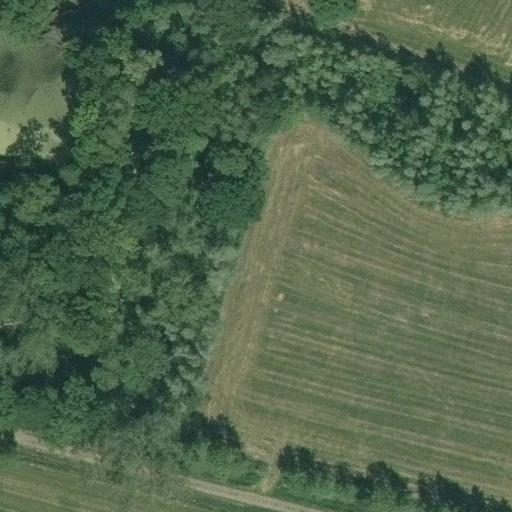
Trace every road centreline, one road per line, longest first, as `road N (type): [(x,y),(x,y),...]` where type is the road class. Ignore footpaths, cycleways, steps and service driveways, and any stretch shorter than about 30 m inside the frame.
road 1 (unknown): [(0,432),(301,511)]
road 2 (track): [(60,229),(20,437)]
